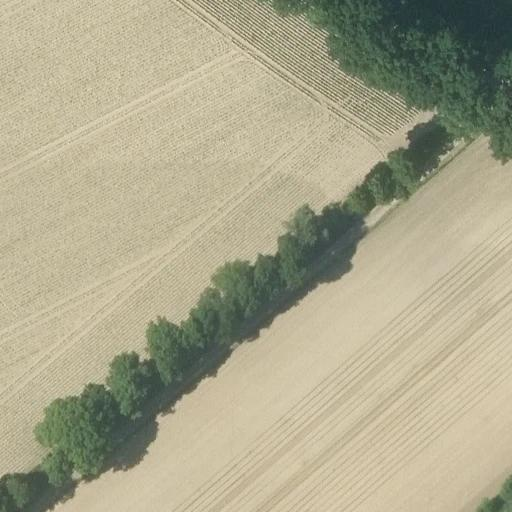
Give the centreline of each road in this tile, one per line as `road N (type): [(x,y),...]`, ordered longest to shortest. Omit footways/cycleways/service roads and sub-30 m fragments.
road 1 (track): [(21,511),(498,91)]
road 2 (track): [(498,91),(347,0)]
